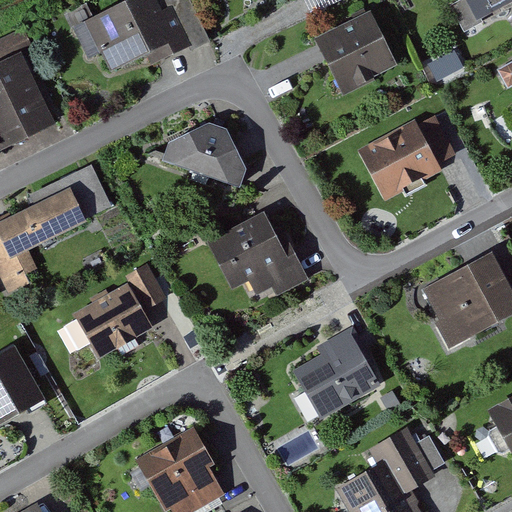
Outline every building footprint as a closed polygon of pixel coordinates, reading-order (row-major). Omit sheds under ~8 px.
[(163,0),(119,0),(88,16),(115,71),(182,38),(163,0)] [(511,0),(478,0),(488,18),(511,4),(511,0)] [(372,11),(326,37),(354,88),(400,62),(372,11)] [(17,54),(0,61),(0,124),(9,142),(50,122),(17,54)] [(417,117),(365,146),(393,196),(445,167),(417,117)] [(247,180),(218,122),(181,140),(210,198),(247,180)] [(77,187),(0,224),(0,255),(5,266),(94,223),(77,187)] [(296,268),(268,212),(219,236),(247,292),(296,268)] [(511,281),(497,253),(432,287),(461,341),(511,314),(511,281)] [(135,292),(83,317),(103,359),(155,333),(135,292)] [(359,339),(300,370),(326,421),(385,390),(359,339)] [(22,352),(0,363),(0,429),(49,406),(22,352)] [(511,401),(495,411),(511,441),(511,401)] [(410,432),(370,454),(379,469),(352,484),(367,511),(413,511),(405,498),(437,480),(410,432)] [(195,511),(222,499),(190,434),(147,456),(174,511),(195,511)]
